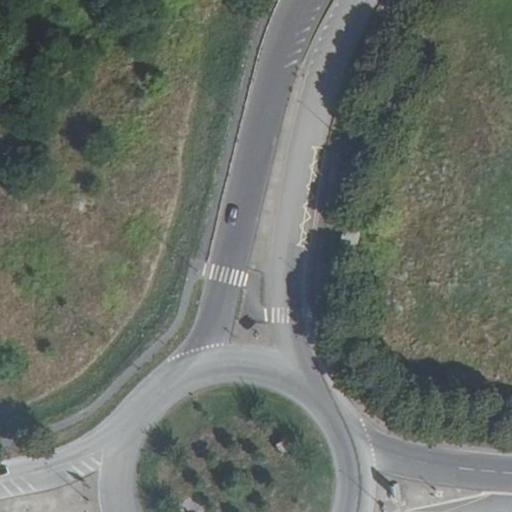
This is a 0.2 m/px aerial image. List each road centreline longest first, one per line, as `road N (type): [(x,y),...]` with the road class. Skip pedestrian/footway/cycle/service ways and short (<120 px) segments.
road 1 (primary): [(304,383),(286,287),(293,216),(308,128),(364,0)]
road 2 (primary): [(301,0),(272,74),(223,275),(190,371)]
road 3 (primary): [(354,511),(350,442),(332,409),(304,383)]
road 4 (primary): [(127,431),(65,464),(0,482)]
